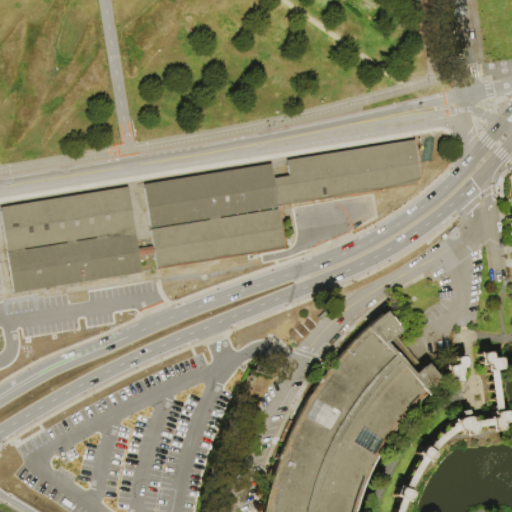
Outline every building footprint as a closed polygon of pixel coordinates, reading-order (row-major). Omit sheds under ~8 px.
[(410,184),(274,206),(270,178),(285,175),(282,160),(410,139),(416,177),(410,184)] [(270,178),(274,206),(147,227),(140,184),(267,163),(270,178)] [(131,231),(3,252),(0,232),(0,206),(124,186),(131,231)] [(134,248),(150,245),(147,227),(274,206),(281,248),(154,269),(151,252),(135,254),(134,248)] [(135,254),(138,272),(10,292),(3,252),(131,231),(134,248),(135,254)] [(262,511),(263,507),(269,485),(276,461),(276,460),(274,459),(276,455),(278,455),(285,440),(297,415),(307,397),(316,384),(314,383),(317,379),(319,380),(323,374),(335,360),(348,345),(363,330),(362,329),(382,312),(398,331),(393,335),(420,367),(423,364),(439,382),(424,396),(422,395),(415,403),(395,427),(381,448),(371,468),(362,488),(356,503),(353,511),(262,511)] [(487,360),(496,359),(498,370),(491,371),(497,413),(503,412),(504,423),(498,424),(499,431),(489,433),(488,426),(471,428),(472,435),(463,437),(461,431),(457,434),(455,430),(452,432),(442,439),(431,450),(429,453),(433,456),(429,461),(426,464),(422,462),(418,467),(409,484),(406,492),(410,494),(406,503),(402,501),(400,506),(398,511),(391,511),(392,509),(396,498),(393,497),(397,488),(400,489),(405,478),(413,464),(418,458),(415,455),(421,447),(424,449),(425,448),(432,439),(442,431),(452,424),(451,422),(459,419),(457,412),(463,411),(465,418),(466,418),(467,422),(470,422),(487,419),(490,419),(490,414),(491,414),(485,372),(483,365),(479,366),(476,354),(486,353),(487,360)] [(457,376),(458,382),(452,383),(451,378),(444,379),(442,367),(450,366),(448,359),(460,357),(462,369),(457,370),(458,376),(457,376)]
